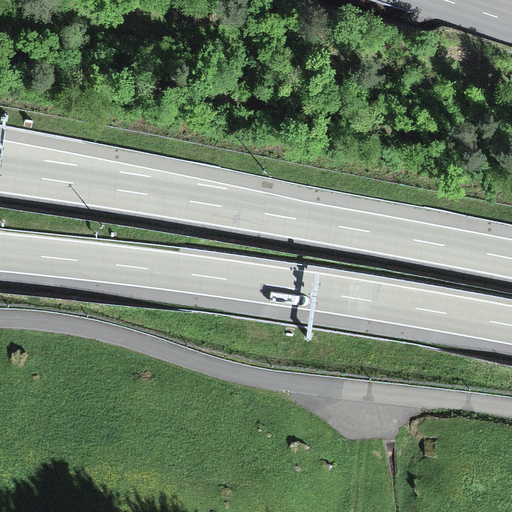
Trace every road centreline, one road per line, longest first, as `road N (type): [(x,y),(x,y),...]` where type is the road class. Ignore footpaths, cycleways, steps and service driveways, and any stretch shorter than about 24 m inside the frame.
road 1 (residential): [(511,408),(249,376),(89,328),(0,318)]
road 2 (motorway): [(511,258),(0,172)]
road 3 (motorway): [(0,254),(511,327)]
